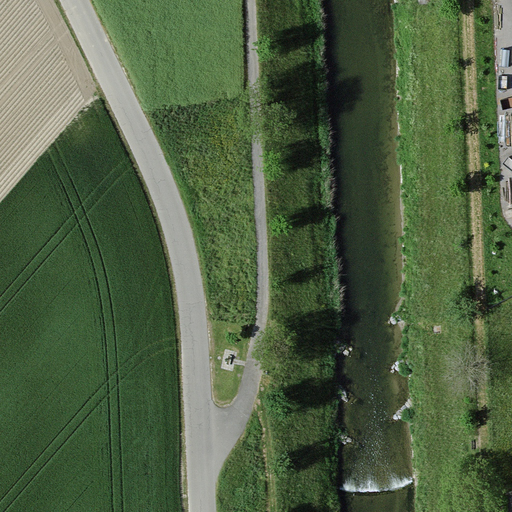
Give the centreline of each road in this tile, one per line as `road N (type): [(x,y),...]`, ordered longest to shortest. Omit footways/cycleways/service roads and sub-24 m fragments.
road 1 (unclassified): [(74,0),(168,204),(190,290),(203,511)]
road 2 (track): [(200,444),(234,425),(260,327),(250,0)]
